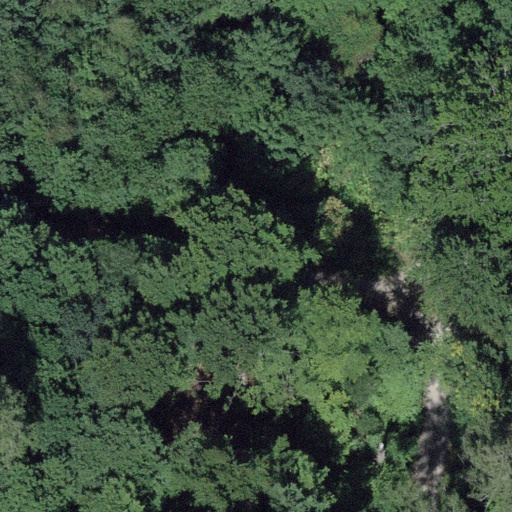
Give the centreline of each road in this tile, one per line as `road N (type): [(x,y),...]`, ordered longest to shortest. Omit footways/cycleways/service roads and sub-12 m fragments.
road 1 (track): [(511,31),(479,175),(425,511)]
road 2 (track): [(0,222),(454,317)]
